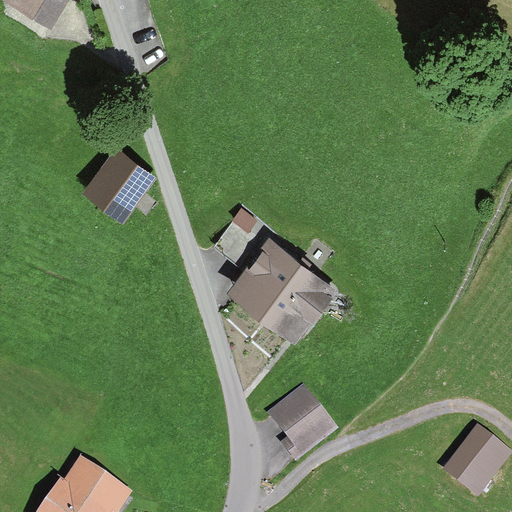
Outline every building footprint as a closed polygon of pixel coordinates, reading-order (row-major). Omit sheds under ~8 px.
[(68,0),(6,0),(52,27),(68,0)] [(160,179),(117,147),(84,191),(127,223),(160,179)] [(239,264),(259,238),(233,219),(213,245),(239,264)] [(261,318),(302,263),(269,238),(227,293),(261,318)] [(337,289),(302,263),(261,318),(295,344),(337,289)] [(339,427),(303,384),(267,414),(288,439),(280,445),(296,463),(339,427)] [(482,503),(511,457),(511,452),(476,429),(444,478),(482,503)] [(122,511),(134,495),(81,459),(65,483),(63,481),(42,511),(122,511)]
